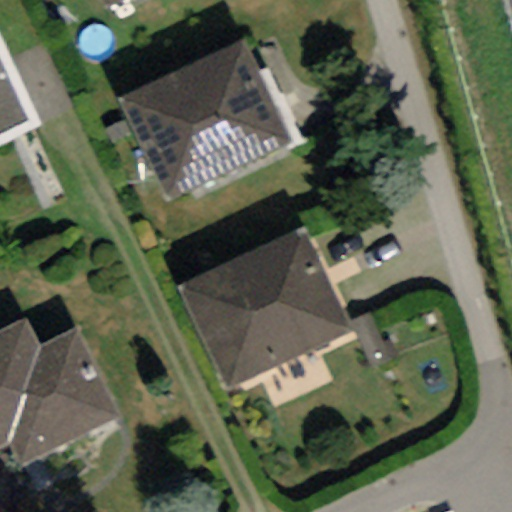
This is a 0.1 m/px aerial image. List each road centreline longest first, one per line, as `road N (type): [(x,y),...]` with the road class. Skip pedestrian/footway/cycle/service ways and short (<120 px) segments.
road 1 (residential): [(503,459),(372,0)]
road 2 (residential): [(387,511),(503,459)]
